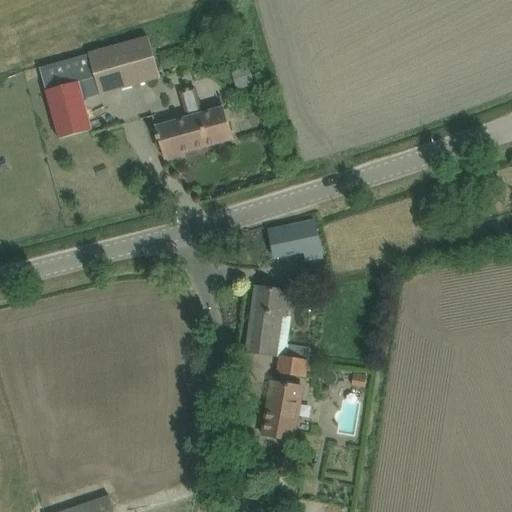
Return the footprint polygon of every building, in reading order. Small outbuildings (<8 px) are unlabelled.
[(147,39),(87,56),(99,96),(159,79),(147,39)] [(77,83),(45,92),(58,140),(90,131),(77,83)] [(223,109),(154,128),(157,136),(155,136),(156,141),(158,140),(164,160),(232,140),(223,109)] [(319,248),(314,221),(312,221),(274,229),(267,230),(273,258),(303,251),(318,248),(319,248)] [(285,292),(257,288),(248,353),(270,356),(276,318),(282,319),(285,292)] [(279,361),(277,376),(306,379),(308,365),(279,361)] [(286,429),(294,388),(271,384),(262,435),(279,438),(278,443),(292,445),(294,431),(286,429)] [(329,406),(331,395),(314,393),(312,404),(329,406)] [(268,494),(286,497),(292,457),(279,455),(275,480),(270,480),(268,494)] [(113,511),(108,496),(62,511),(113,511)]
